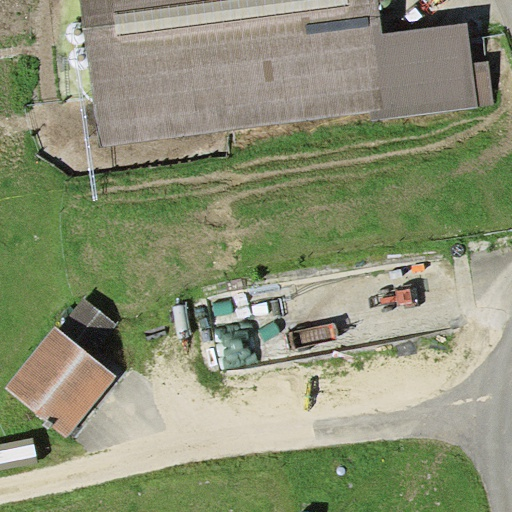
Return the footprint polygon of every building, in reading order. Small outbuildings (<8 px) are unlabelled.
[(81,0),(100,145),(370,111),(384,109),(374,34),(383,33),(379,0),(81,0)] [(383,33),(374,34),(384,109),(370,111),(372,121),(479,107),(478,106),(473,63),(467,22),(383,33)] [(489,61),(473,63),(478,106),(494,104),(489,61)] [(60,329),(93,355),(118,324),(85,298),(60,329)] [(56,325),(5,387),(67,437),(117,375),(93,355),(60,329),(56,325)]
